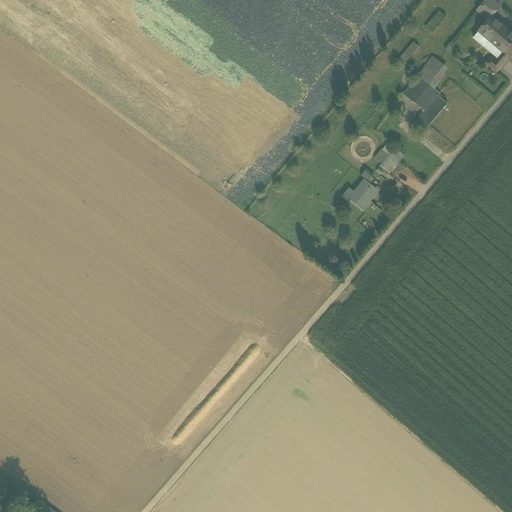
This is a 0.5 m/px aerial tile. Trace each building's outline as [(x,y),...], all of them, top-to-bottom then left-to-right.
[(486,0),(477,11),(488,20),(491,17),(500,7),(491,0),(486,0)] [(425,31),(430,35),(444,21),(439,16),(425,31)] [(478,32),(502,52),(509,58),(511,54),(511,34),(491,17),(488,20),(478,32)] [(473,38),(497,58),(502,52),(478,32),(473,38)] [(398,63),(403,68),(418,50),(413,46),(398,63)] [(501,67),(509,58),(502,52),(497,58),(494,61),(501,67)] [(486,64),(496,73),(501,67),(494,61),(491,58),(486,64)] [(424,82),(435,68),(438,64),(431,59),(417,77),(424,82)] [(446,70),(438,64),(435,68),(443,74),(446,70)] [(443,74),(435,68),(424,82),(432,88),(443,74)] [(403,95),(425,111),(438,96),(440,94),(432,88),(424,82),(417,77),(403,95)] [(447,104),(438,96),(425,111),(412,127),(422,135),(447,104)] [(386,145),(382,150),(389,156),(393,151),(386,145)] [(380,167),(389,174),(404,156),(395,148),(393,151),(389,156),(382,164),(380,167)] [(374,158),(382,164),(389,156),(382,150),(381,149),(374,158)] [(366,170),(365,171),(374,179),(376,177),(366,170)] [(365,171),(361,176),(370,184),(374,179),(365,171)] [(350,200),(350,201),(363,211),(379,192),(364,179),(353,192),(355,194),(366,181),(376,190),(361,209),(350,200)] [(350,200),(361,209),(376,190),(366,181),(355,194),(350,200)] [(350,200),(355,194),(353,192),(349,189),(342,197),(348,203),(350,201),(350,200)]
